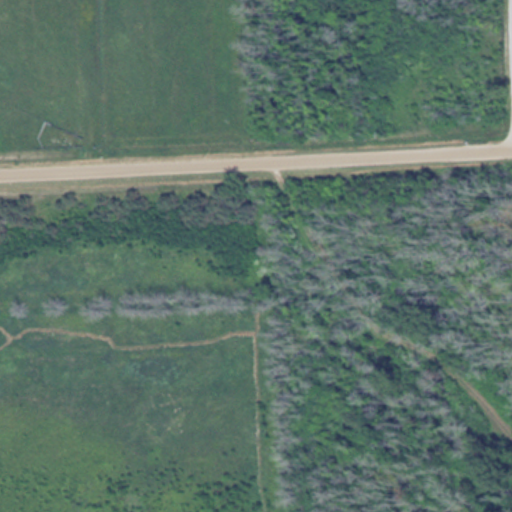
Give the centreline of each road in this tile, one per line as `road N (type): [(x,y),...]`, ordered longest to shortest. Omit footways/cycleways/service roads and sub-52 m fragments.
road 1 (residential): [(0,171),(511,147)]
road 2 (track): [(280,160),(354,291),(511,422)]
